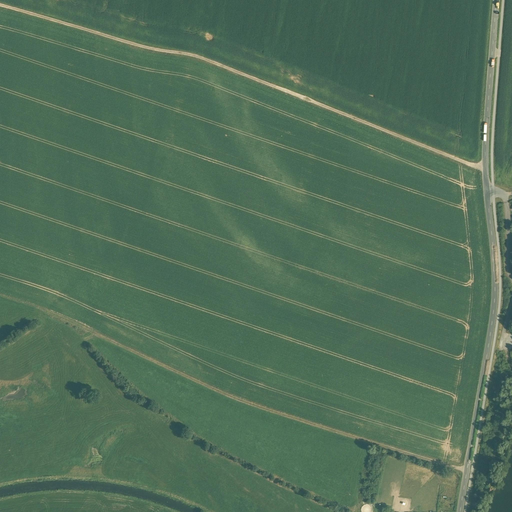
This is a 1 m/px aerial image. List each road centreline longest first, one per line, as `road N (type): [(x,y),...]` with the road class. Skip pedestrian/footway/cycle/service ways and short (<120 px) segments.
road 1 (tertiary): [(460,511),(495,288),(485,166),(496,0)]
road 2 (track): [(485,166),(189,52),(0,5)]
